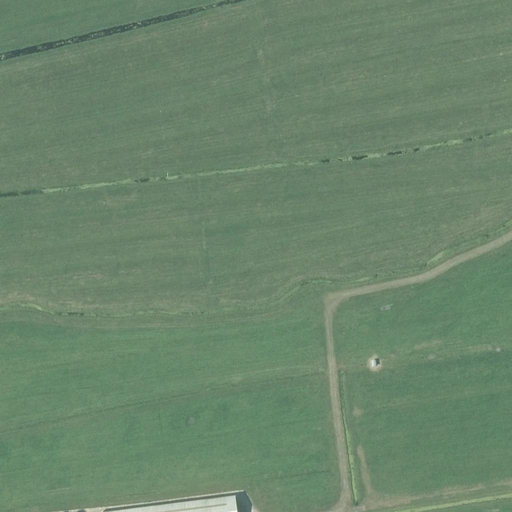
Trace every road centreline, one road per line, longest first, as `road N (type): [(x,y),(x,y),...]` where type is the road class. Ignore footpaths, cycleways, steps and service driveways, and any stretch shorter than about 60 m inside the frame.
road 1 (track): [(339,511),(346,491),(330,311),(353,291),(420,279),(511,234)]
road 2 (track): [(101,511),(242,495),(253,511)]
